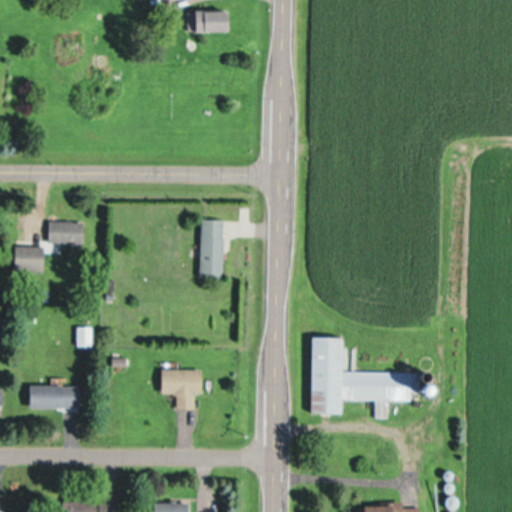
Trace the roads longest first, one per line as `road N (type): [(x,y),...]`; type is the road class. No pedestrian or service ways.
road 1 (secondary): [(270,511),(279,0)]
road 2 (residential): [(0,170),(276,174)]
road 3 (residential): [(0,455),(270,459)]
